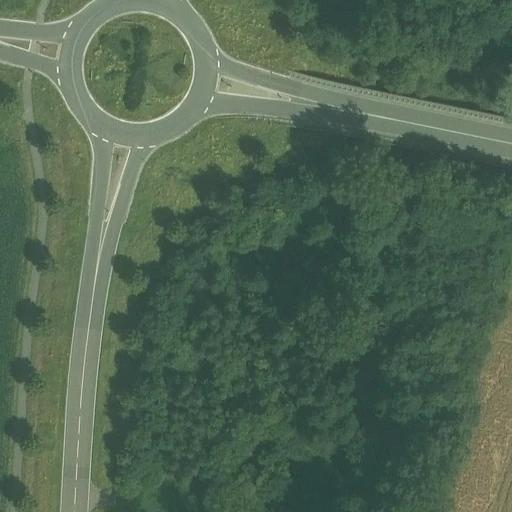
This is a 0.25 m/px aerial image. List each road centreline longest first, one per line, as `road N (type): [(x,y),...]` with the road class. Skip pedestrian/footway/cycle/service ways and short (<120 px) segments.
road 1 (secondary): [(74,511),(87,337),(123,137)]
road 2 (primary): [(407,122),(205,55)]
road 3 (primary): [(196,108),(407,122)]
